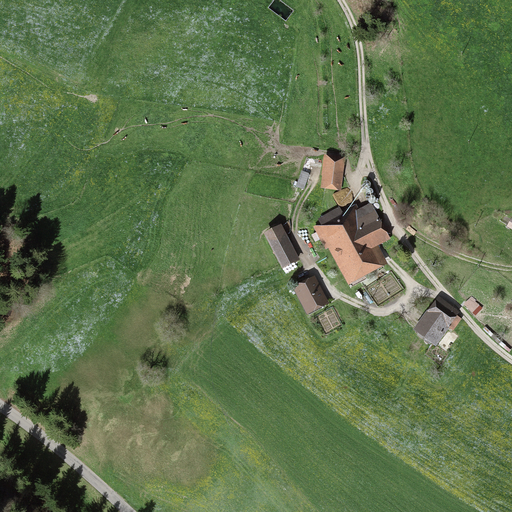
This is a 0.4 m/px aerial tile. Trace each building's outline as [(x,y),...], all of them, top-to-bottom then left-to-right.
[(326,184),(338,186),(341,162),(329,160),(326,184)] [(353,215),(353,214),(343,219),(338,209),(326,216),(328,220),(314,228),(324,247),(333,242),(351,276),(379,261),(371,247),(387,237),(375,215),(377,214),(371,204),(353,215)] [(283,230),(270,237),(287,269),(301,262),(283,230)] [(327,300),(316,279),(300,288),(312,309),(327,300)] [(470,298),(465,304),(472,310),(477,305),(470,298)] [(434,342),(447,326),(451,328),(459,318),(440,304),(431,316),(427,313),(416,328),(434,342)]
